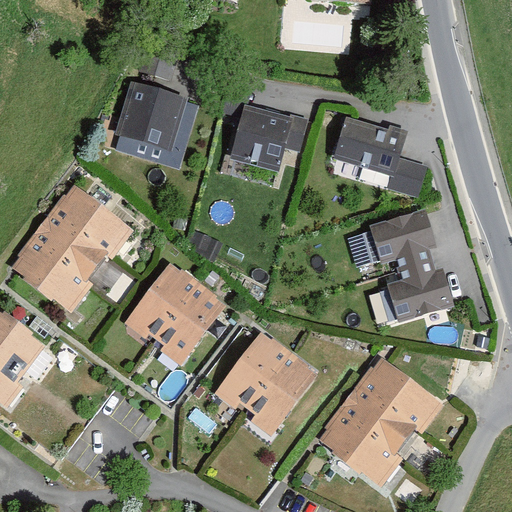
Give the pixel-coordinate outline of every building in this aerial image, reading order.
[(359,0),(304,0),(304,6),(360,10),(359,0)] [(180,99),(125,84),(112,137),(165,152),(180,99)] [(300,123),(236,106),(221,160),(270,175),(277,150),(296,154),(300,123)] [(399,139),(338,117),(326,157),(389,180),(399,139)] [(125,235),(68,186),(3,268),(62,315),(125,235)] [(432,248),(420,212),(357,229),(367,263),(389,259),(395,280),(372,285),(383,323),(449,306),(440,273),(428,275),(420,251),(432,248)] [(223,314),(163,269),(117,326),(175,372),(223,314)] [(47,346),(0,311),(0,403),(1,404),(23,377),(47,346)] [(316,378),(258,332),(209,394),(266,439),(316,378)] [(432,408),(367,359),(365,363),(313,443),(375,488),(432,408)]
